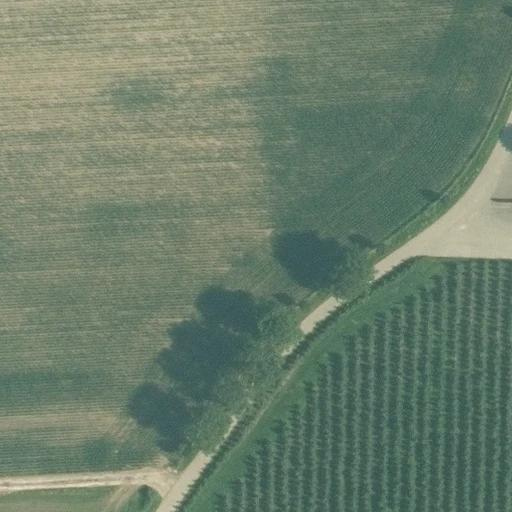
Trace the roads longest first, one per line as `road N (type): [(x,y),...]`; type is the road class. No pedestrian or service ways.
road 1 (unclassified): [(161,511),(297,336),(470,195),(511,120)]
road 2 (track): [(182,483),(0,487)]
